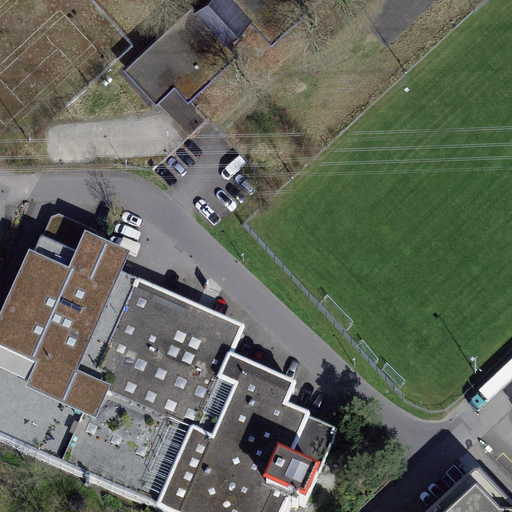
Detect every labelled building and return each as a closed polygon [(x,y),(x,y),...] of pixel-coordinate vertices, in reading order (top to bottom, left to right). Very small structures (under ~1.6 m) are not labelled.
[(238,0),(272,37),(312,0),(238,0)] [(196,11),(132,70),(171,111),(235,52),(196,11)] [(0,447),(150,511),(160,511),(222,370),(237,336),(42,252),(0,348),(0,447)] [(295,401),(222,370),(160,511),(281,511),(283,509),(290,511),(300,511),(331,441),(286,422),(295,401)] [(446,511),(493,511),(472,488),(446,511)]
